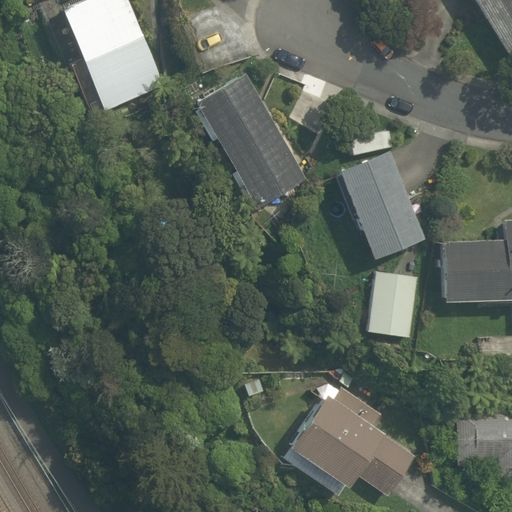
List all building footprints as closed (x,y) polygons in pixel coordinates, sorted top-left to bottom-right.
[(126,0),(79,0),(60,8),(105,117),(165,92),(126,0)] [(224,0),(214,0),(174,16),(197,74),(246,55),(224,0)] [(511,0),(470,0),(505,58),(511,53),(511,0)] [(450,68),(420,48),(404,71),(434,92),(450,68)] [(244,79),(195,107),(254,211),(304,183),(244,79)] [(356,225),(374,268),(421,248),(381,155),(328,178),(349,228),(356,225)] [(447,167),(425,159),(416,184),(438,192),(447,167)] [(440,245),(442,307),(511,304),(511,222),(503,223),(503,243),(440,245)] [(416,277),(375,272),(366,336),(407,341),(416,277)] [(500,362),(503,363),(506,363),(508,362),(511,361),(511,360),(511,332),(510,332),(507,331),(504,331),(501,331),(499,332),(496,334),(494,335),(492,337),(491,339),(490,342),(489,345),(489,347),(489,350),(490,353),(491,355),(493,357),(495,359),(497,361),(500,362)] [(388,427),(334,389),(283,461),(345,504),(358,485),(382,502),(412,460),(381,438),(388,427)] [(511,412),(457,412),(456,472),(487,472),(487,487),(511,486),(511,412)]
